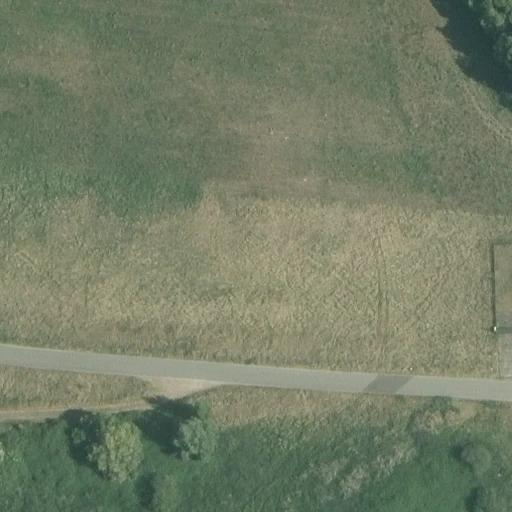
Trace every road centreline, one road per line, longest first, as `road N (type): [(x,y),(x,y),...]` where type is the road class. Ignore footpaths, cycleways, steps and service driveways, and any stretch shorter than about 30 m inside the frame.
road 1 (unclassified): [(511,392),(0,354)]
road 2 (track): [(188,371),(169,399),(132,412),(0,418)]
